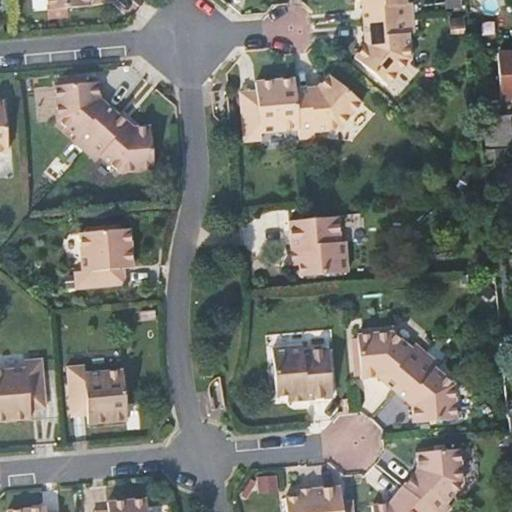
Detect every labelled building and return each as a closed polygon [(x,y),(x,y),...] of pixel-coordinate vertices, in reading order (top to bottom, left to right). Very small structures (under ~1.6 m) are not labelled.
[(48,0),(50,12),(92,8),(90,0),(48,0)] [(405,0),(360,0),(362,1),(364,24),(412,19),(411,4),(405,4),(405,0)] [(414,35),(412,19),(364,24),(366,46),(355,59),(388,87),(410,60),(408,36),(414,35)] [(511,54),(496,55),(499,100),(511,98),(511,54)] [(361,103),(329,76),(318,89),(295,91),(299,130),(300,139),(315,138),(314,132),(339,130),(361,103)] [(295,91),(294,80),(255,83),(256,92),(258,110),(241,112),(244,143),(261,141),(261,133),(299,130),(295,91)] [(116,114),(99,100),(97,83),(55,87),(58,121),(77,137),(73,141),(85,151),(116,114)] [(240,94),(241,112),(258,110),(256,92),(240,94)] [(503,113),(478,115),(482,153),(507,151),(503,113)] [(150,127),(134,129),(116,114),(85,151),(97,161),(101,157),(119,172),(153,169),(150,127)] [(508,164),(507,151),(482,153),(483,166),(508,164)] [(338,218),(289,222),(292,249),(298,248),(299,266),(300,278),(348,273),(345,243),(340,243),(338,218)] [(78,291),(109,288),(108,272),(126,270),(135,270),(131,231),(82,235),(85,273),(77,274),(78,291)] [(108,272),(109,288),(127,286),(126,270),(108,272)] [(409,351),(392,333),(357,337),(360,381),(376,379),(394,394),(425,356),(413,346),(409,351)] [(302,347),(271,350),(276,397),(305,395),(306,401),(332,399),(328,350),(302,352),(302,347)] [(433,347),(425,356),(437,366),(445,357),(433,347)] [(437,366),(425,356),(394,394),(411,408),(412,425),(456,420),(453,385),(433,371),(437,366)] [(41,360),(24,362),(24,370),(0,372),(0,422),(30,420),(29,411),(28,393),(44,392),(41,360)] [(127,421),(123,371),(85,374),(84,366),(67,368),(70,399),(86,397),(87,415),(88,424),(127,421)] [(44,392),(28,393),(29,411),(45,409),(44,392)] [(86,397),(70,399),(71,417),(87,415),(86,397)] [(462,485),(459,451),(417,454),(418,471),(403,489),(430,511),(447,511),(451,508),(446,504),(462,485)] [(341,511),(340,488),(313,490),(314,496),(296,498),(284,499),(285,511),(341,511)] [(430,511),(403,489),(388,506),(372,507),(372,511),(430,511)] [(147,511),(146,497),(107,500),(108,509),(108,511),(147,511)] [(354,511),(353,501),(346,501),(346,511),(354,511)]
